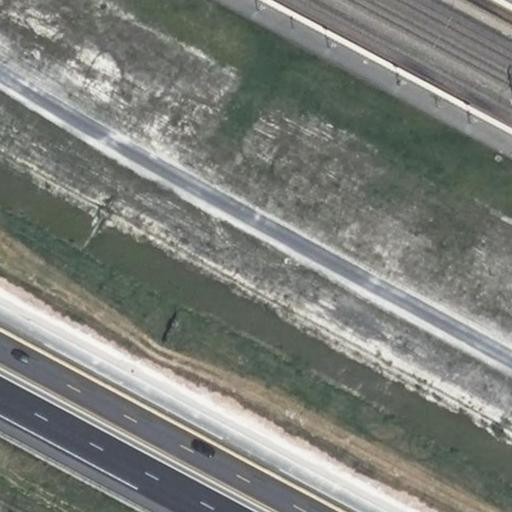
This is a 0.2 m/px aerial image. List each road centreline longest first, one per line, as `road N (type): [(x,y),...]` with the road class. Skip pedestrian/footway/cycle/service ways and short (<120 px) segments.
road 1 (motorway): [(323,511),(0,339)]
road 2 (motorway): [(0,395),(218,511)]
